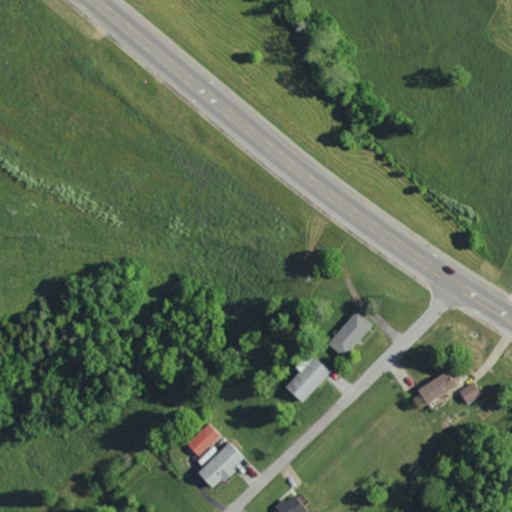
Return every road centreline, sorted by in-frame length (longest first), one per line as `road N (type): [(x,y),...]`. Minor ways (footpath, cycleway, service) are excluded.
road 1 (primary): [(94,0),(337,200),(511,316)]
road 2 (residential): [(460,284),(410,318),(213,511)]
